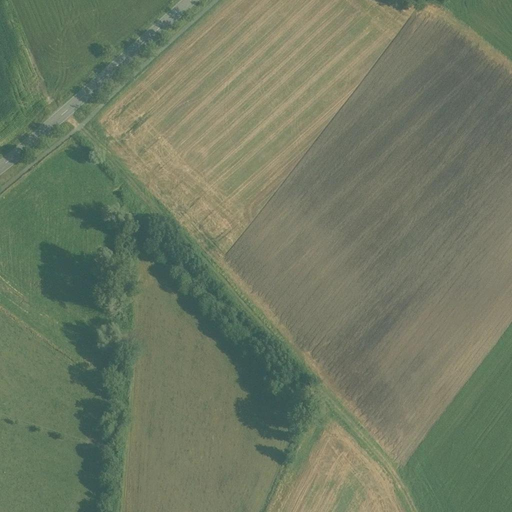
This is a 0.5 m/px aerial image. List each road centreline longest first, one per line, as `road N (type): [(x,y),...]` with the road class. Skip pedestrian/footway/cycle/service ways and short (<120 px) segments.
road 1 (track): [(417,511),(406,489),(80,127)]
road 2 (tertiary): [(0,168),(191,0)]
